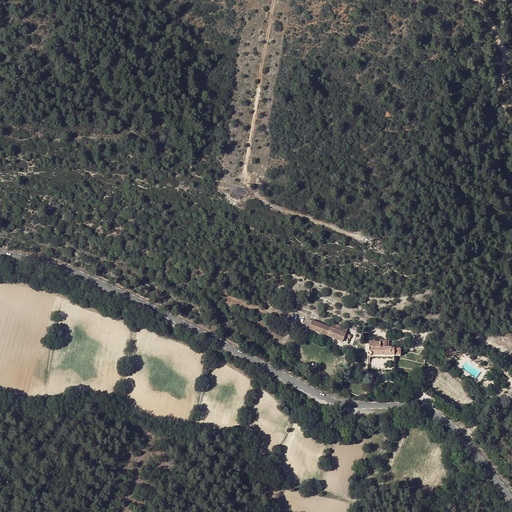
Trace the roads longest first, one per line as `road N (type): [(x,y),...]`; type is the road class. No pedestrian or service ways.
road 1 (tertiary): [(511,491),(439,418),(328,402),(108,290),(0,254)]
road 2 (track): [(274,0),(245,180),(273,206),(361,238)]
road 3 (track): [(480,0),(504,46),(496,91),(511,125)]
